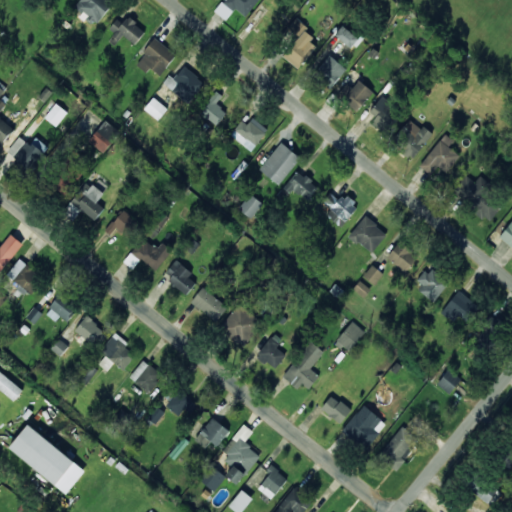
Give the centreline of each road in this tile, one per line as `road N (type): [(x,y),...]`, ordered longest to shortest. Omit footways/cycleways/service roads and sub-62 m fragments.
road 1 (residential): [(392,511),(0,191)]
road 2 (residential): [(511,281),(167,0)]
road 3 (residential): [(398,511),(511,372)]
